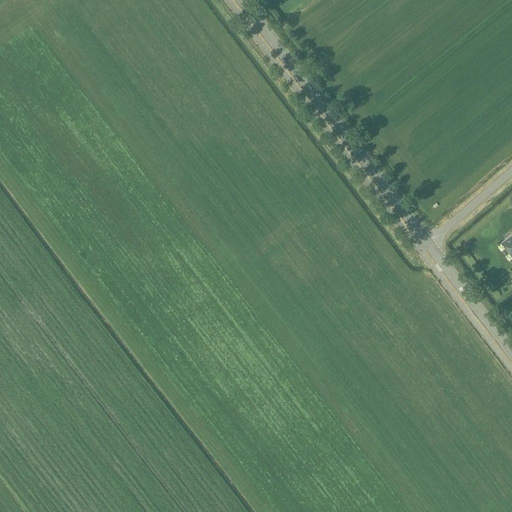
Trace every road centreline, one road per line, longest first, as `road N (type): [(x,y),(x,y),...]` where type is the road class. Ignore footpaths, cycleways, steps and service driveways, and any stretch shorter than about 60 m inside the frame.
road 1 (tertiary): [(428,245),(242,0)]
road 2 (tertiary): [(511,354),(428,245)]
